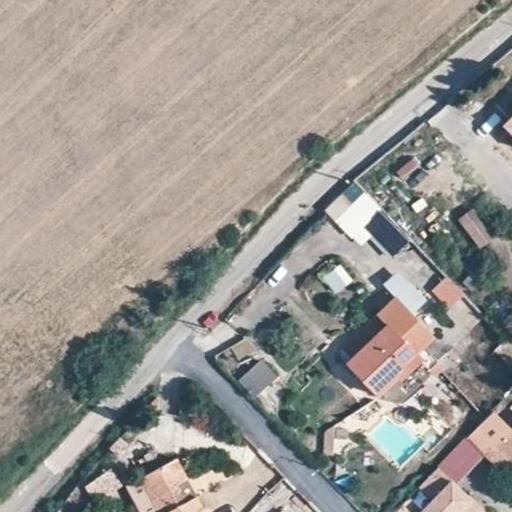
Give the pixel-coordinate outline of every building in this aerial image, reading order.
[(511,118),(503,127),(511,136),(511,118)] [(326,210),(363,249),(391,223),(353,184),(326,210)] [(450,310),(466,295),(449,276),(433,291),(450,310)] [(387,324),(368,341),(372,344),(349,364),(375,392),(415,355),(434,338),(398,298),(379,315),(387,324)] [(511,313),(502,323),(511,333),(511,313)] [(372,344),(368,341),(346,360),(349,364),(372,344)] [(421,361),(415,355),(375,392),(381,398),(421,361)] [(263,359),(239,382),(256,400),(280,376),(263,359)] [(511,461),(511,427),(510,429),(492,411),(468,437),(502,471),(511,461)] [(325,431),(329,448),(349,443),(345,426),(325,431)] [(187,479),(177,458),(141,478),(159,511),(205,511),(197,496),(186,502),(177,484),(187,479)] [(425,507),(451,480),(439,468),(413,494),(425,507)] [(159,511),(141,478),(128,485),(142,511),(159,511)] [(425,507),(422,510),(423,511),(484,511),(451,480),(425,507)] [(419,511),(409,501),(396,511),(419,511)]
